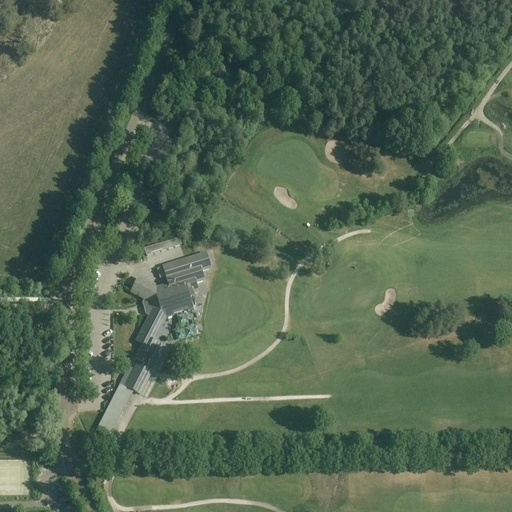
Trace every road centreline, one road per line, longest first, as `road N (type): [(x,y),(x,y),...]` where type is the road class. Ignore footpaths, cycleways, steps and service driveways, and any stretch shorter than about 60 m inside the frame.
road 1 (unclassified): [(68,464),(68,280),(183,0)]
road 2 (track): [(68,464),(511,455)]
